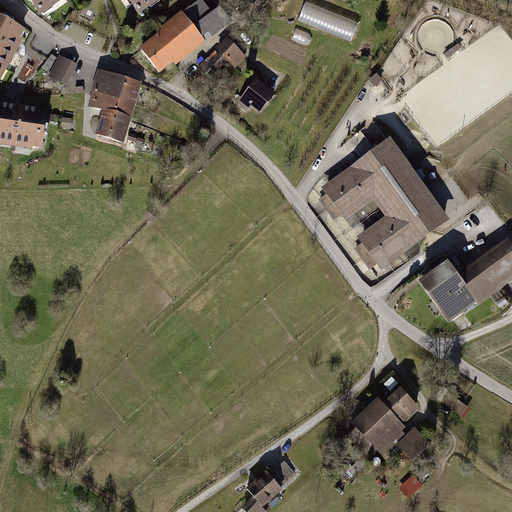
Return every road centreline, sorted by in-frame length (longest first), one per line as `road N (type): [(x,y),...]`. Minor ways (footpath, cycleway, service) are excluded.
road 1 (residential): [(10,0),(65,43),(208,113),(272,172),(384,317),(511,398)]
road 2 (track): [(220,124),(200,162),(98,265),(38,376),(0,486)]
road 3 (track): [(384,317),(385,344),(367,380),(183,511)]
road 4 (track): [(511,241),(501,228),(442,246),(368,296)]
road 5 (track): [(165,93),(224,35),(277,79)]
road 6 (track): [(294,200),(350,119),(395,105)]
